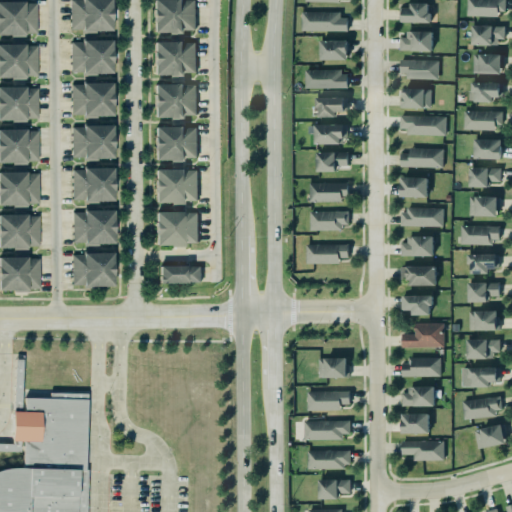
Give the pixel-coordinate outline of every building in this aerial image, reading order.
[(80,32),(80,29),(69,30),(68,0),(110,0),(110,31),(95,31),(95,32),(80,32)] [(152,0),(194,0),(194,29),(182,29),(182,33),(168,33),(168,32),(152,32),(152,0)] [(497,10),(504,11),(504,0),(465,0),(465,15),(497,16),(497,10)] [(0,2),(35,2),(34,35),(0,35),(0,2)] [(398,7),(398,21),(429,22),(429,13),(426,13),(427,3),(409,3),(409,8),(398,7)] [(340,12),(302,12),(301,31),(347,31),(347,18),(340,18),(340,12)] [(503,25),(471,25),(470,45),(491,45),(497,45),(497,38),(503,39),(503,25)] [(398,36),(405,37),(405,31),(431,32),(430,51),(410,50),(398,49),(398,36)] [(71,73),(112,74),(112,40),(71,40),(71,73)] [(347,40),(320,41),(320,60),(347,60),(347,40)] [(152,41),(182,41),(182,42),(194,42),(194,72),(182,72),(182,76),(169,76),(169,74),(153,74),(152,58),(152,41)] [(0,44),(36,44),(36,77),(0,77),(0,44)] [(503,74),(503,54),(473,54),(473,74),(503,74)] [(399,59),(437,60),(437,79),(405,78),(405,72),(398,72),(399,59)] [(305,70),(305,88),(347,88),(347,71),(305,70)] [(70,84),(81,84),(81,80),(82,80),(82,82),(110,82),(111,116),(96,116),(96,117),(82,117),(82,113),(70,113),(70,84)] [(471,82),(502,83),(501,96),(499,96),(499,98),(492,97),(492,102),(473,101),(473,100),(467,100),(468,90),(470,90),(471,82)] [(153,84),(195,84),(195,115),(183,115),(183,118),(169,118),(169,117),(153,117),(153,84)] [(0,86),(23,86),(23,87),(36,87),(36,117),(25,117),(25,121),(10,121),(10,120),(0,120),(0,86)] [(431,108),(431,90),(403,89),(402,108),(431,108)] [(313,104),(313,92),(343,92),(343,107),(333,107),(333,113),(317,113),(317,104),(313,104)] [(463,110),(501,111),(501,125),(494,124),(494,130),(462,129),(463,110)] [(446,117),(400,115),(399,129),(407,129),(406,135),(446,136),(446,117)] [(0,158),(0,123),(23,123),(23,127),(35,127),(36,158),(0,158)] [(113,125),(71,126),(72,159),(114,158),(113,125)] [(315,144),(346,143),(346,125),(314,125),(315,144)] [(153,126),(195,127),(195,160),(153,160),(153,126)] [(474,139),(500,140),(500,159),(473,158),(474,139)] [(442,148),(442,168),(399,166),(399,153),(408,153),(408,147),(442,148)] [(315,152),(346,152),(346,166),(335,166),(335,172),(315,172),(315,152)] [(114,201),(113,168),(71,168),(72,202),(114,201)] [(490,187),(490,182),(501,182),(501,168),(470,168),(469,187),(490,187)] [(154,169),(154,202),(170,202),(170,203),(184,203),(184,200),(195,200),(195,170),(183,170),(183,169),(154,169)] [(0,172),(37,173),(36,207),(0,206),(0,172)] [(400,177),(427,178),(426,198),(399,197),(399,195),(400,177)] [(306,179),(344,179),(345,192),(338,192),(338,198),(307,199),(306,179)] [(500,197),(470,196),(469,216),(499,217),(500,197)] [(306,206),(306,226),(339,226),(339,221),(346,221),(345,206),(306,206)] [(82,207),(96,207),(96,210),(112,210),(112,243),(97,243),(97,245),(83,245),(83,241),(71,241),(71,211),(82,211),(82,207)] [(405,207),(442,208),(441,226),(399,225),(400,212),(405,212),(405,207)] [(153,213),(197,212),(197,245),(153,245),(153,213)] [(0,215),(38,215),(38,249),(0,249),(0,215)] [(459,224),(499,226),(498,239),(491,239),(491,244),(459,243),(459,224)] [(433,237),(407,236),(407,243),(401,243),(400,256),(433,256),(433,237)] [(306,264),(339,263),(339,258),(348,257),(348,244),(306,245),(306,264)] [(70,254),(82,253),(82,250),(95,250),(96,253),(112,253),(112,286),(96,286),(96,287),(82,287),(82,284),(70,284),(70,254)] [(469,255),(469,274),(488,274),(488,269),(499,268),(499,254),(469,255)] [(0,257),(25,257),(25,258),(37,257),(37,287),(25,287),(25,290),(0,290),(0,257)] [(159,283),(201,283),(200,265),(159,266),(159,283)] [(409,286),(436,285),(436,266),(401,267),(401,280),(409,280),(409,286)] [(467,282),(467,302),(486,302),(486,295),(498,296),(498,282),(467,282)] [(431,296),(404,295),(404,310),(411,310),(411,315),(431,315),(431,296)] [(468,311),(496,311),(496,316),(498,316),(498,329),(495,329),(495,330),(474,330),(474,329),(468,329),(468,311)] [(414,323),(443,322),(443,346),(401,347),(401,341),(401,334),(414,333),(414,331),(413,330),(412,328),(413,327),(414,325),(414,323)] [(467,359),(493,359),(493,352),(500,352),(500,339),(467,340),(467,359)] [(348,358),(318,358),(319,378),(348,377),(348,358)] [(440,358),(402,359),(402,377),(440,376),(440,358)] [(500,367),(461,368),(462,387),(491,387),(491,382),(500,382),(500,367)] [(407,386),(433,386),(433,406),(413,406),(413,405),(401,405),(401,392),(407,392),(407,386)] [(306,391),(348,391),(348,404),(339,404),(340,410),(306,410),(306,391)] [(460,400),(463,419),(494,415),(494,410),(501,409),(499,395),(460,400)] [(0,511),(0,468),(12,467),(21,467),(22,441),(10,440),(10,411),(22,411),(23,397),(86,399),(83,511),(0,511)] [(401,414),(427,413),(427,432),(401,433),(401,414)] [(471,428),(478,426),(477,423),(498,419),(499,422),(502,421),(505,434),(501,434),(502,439),(482,442),(482,445),(477,445),(477,442),(474,443),(471,428)] [(350,421),(303,421),(304,440),(343,439),(343,434),(350,434),(350,421)] [(400,441),(443,440),(443,460),(413,460),(413,454),(401,454),(400,441)] [(306,450),(306,468),(343,468),(343,463),(348,463),(348,450),(306,450)] [(319,499),(338,499),(338,493),(350,493),(350,479),(319,480),(319,499)]
